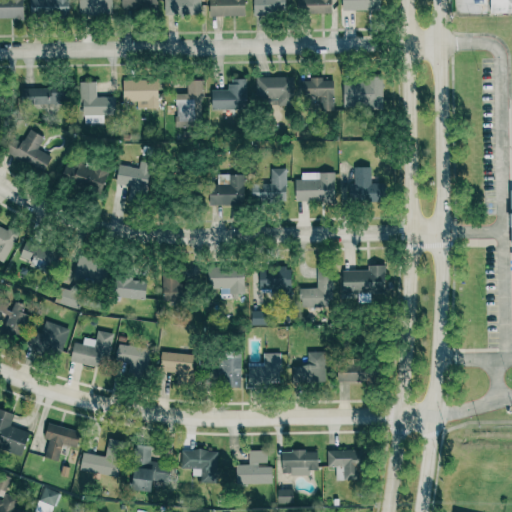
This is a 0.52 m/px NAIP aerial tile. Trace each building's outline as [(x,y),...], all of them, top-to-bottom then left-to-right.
[(22,0),(0,0),(0,18),(22,19),(22,0)] [(29,0),(29,14),(67,15),(67,0),(29,0)] [(77,0),(78,16),(112,15),(111,0),(77,0)] [(120,0),(121,10),(156,9),(155,0),(120,0)] [(163,0),(163,15),(199,15),(199,0),(163,0)] [(208,0),(209,17),(244,16),(243,0),(208,0)] [(285,0),(252,0),(253,14),(285,13),(285,0)] [(331,13),(330,0),(296,0),(297,14),(331,13)] [(340,0),(341,10),(382,10),(381,0),(340,0)] [(511,0),(489,0),(490,14),(511,13),(511,0)] [(255,77),(256,100),(291,99),(291,76),(255,77)] [(342,79),(342,108),(382,108),(382,78),(342,79)] [(136,109),(158,108),(157,79),(121,80),(122,101),(136,101),(136,109)] [(229,89),(210,90),(211,109),(246,109),(245,79),(228,79),(229,89)] [(298,80),(298,96),(319,95),(320,111),(333,111),(332,79),(298,80)] [(95,81),(80,82),(81,123),(103,123),(103,114),(115,114),(114,96),(95,97),(95,81)] [(60,103),(60,88),(19,89),(20,105),(60,103)] [(49,156),(37,150),(43,137),(22,128),(10,157),(43,171),(49,156)] [(106,169),(65,160),(60,182),(102,191),(106,169)] [(114,184),(127,186),(126,192),(144,196),(149,170),(118,165),(114,184)] [(353,167),(353,184),(347,184),(348,202),(375,201),(374,182),(370,182),(370,167),(353,167)] [(270,183),(250,184),(251,203),(285,202),(285,168),(270,169),(270,183)] [(295,179),(294,201),(333,202),(334,173),(301,172),(300,180),(295,179)] [(243,174),(217,175),(217,185),(208,185),(208,205),(243,205),(243,174)] [(0,261),(3,263),(17,235),(0,226),(0,261)] [(20,264),(54,268),(56,249),(22,245),(20,264)] [(105,282),(106,259),(75,258),(74,280),(105,282)] [(257,268),(258,289),(278,289),(278,299),(291,299),(290,267),(257,268)] [(229,289),(229,294),(243,294),(244,270),(207,268),(206,288),(229,289)] [(384,268),(342,268),(342,293),(384,293),(384,268)] [(299,288),(299,310),(334,309),(333,269),(316,270),(316,288),(299,288)] [(162,274),(161,296),(177,296),(177,274),(162,274)] [(113,298),(144,299),(145,278),(114,277),(113,298)] [(54,300),(74,308),(79,295),(59,287),(54,300)] [(20,339),(27,305),(0,298),(0,311),(6,313),(1,335),(20,339)] [(264,326),(265,312),(251,312),(251,325),(264,326)] [(33,332),(28,344),(52,353),(52,351),(60,354),(69,330),(45,320),(39,334),(33,332)] [(83,337),(82,344),(73,342),(69,361),(104,368),(111,333),(96,330),(95,339),(83,337)] [(114,365),(147,367),(148,348),(115,346),(114,365)] [(194,356),(161,351),(158,371),(178,374),(176,383),(190,385),(194,356)] [(241,387),(240,351),(215,352),(216,387),(241,387)] [(291,366),(292,384),(325,383),(324,351),(306,352),(306,365),(291,366)] [(247,386),(279,385),(278,353),(261,354),(262,366),(247,366),(247,386)] [(346,366),(335,368),(337,383),(366,379),(363,358),(346,361),(346,366)] [(27,431),(10,427),(13,413),(0,410),(0,446),(23,451),(27,431)] [(48,440),(44,457),(57,461),(61,444),(75,448),(79,432),(47,424),(43,439),(48,440)] [(132,491),(151,491),(151,481),(169,481),(170,462),(148,462),(148,447),(133,446),(132,491)] [(180,451),(180,468),(192,468),(192,476),(199,476),(200,484),(226,483),(225,466),(217,466),(216,450),(180,451)] [(266,450),(248,451),(248,464),(235,464),(235,484),(271,483),(271,464),(266,464),(266,450)] [(326,451),(326,467),(334,467),(335,480),(360,479),(359,450),(326,451)] [(124,457),(81,454),(80,472),(123,475),(124,457)] [(0,511),(24,511),(26,507),(15,505),(17,498),(5,495),(9,478),(0,475),(0,511)] [(39,500),(53,506),(59,492),(45,486),(39,500)] [(277,504),(293,504),(292,489),(276,489),(277,504)]
